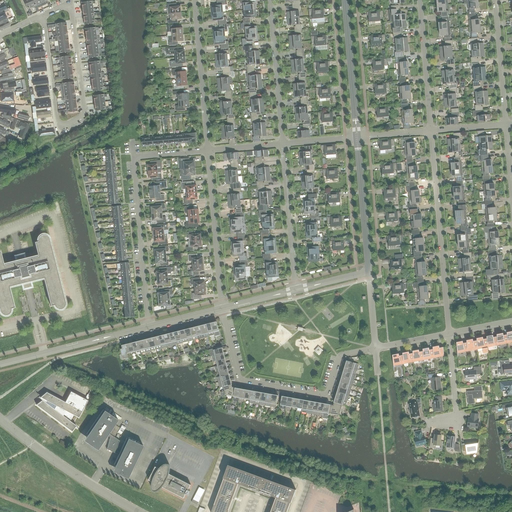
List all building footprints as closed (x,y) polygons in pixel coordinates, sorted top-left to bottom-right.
[(31,0),(22,0),(27,10),(28,10),(29,12),(31,11),(30,8),(34,7),(31,0)] [(39,0),(31,0),(34,7),(35,9),(37,8),(38,8),(40,7),(42,6),(41,4),(39,0)] [(213,8),(213,13),(223,13),(223,12),(226,12),(225,0),(217,1),(217,6),(214,6),(214,8),(213,8)] [(254,10),(253,5),(252,5),(252,2),(248,3),(248,0),(240,0),(241,4),(243,3),(244,11),(254,10)] [(92,4),(95,4),(95,1),(92,2),(92,1),(81,3),(82,10),(93,9),(92,4)] [(478,9),(478,2),(467,3),(468,10),(469,10),(469,12),(466,12),(466,15),(468,15),(476,14),(475,11),(474,9),(478,9)] [(170,14),(181,13),(181,6),(175,7),(174,3),(167,4),(167,10),(169,10),(170,14)] [(441,14),(442,17),(448,17),(448,11),(448,5),(437,6),(438,12),(442,12),(442,14),(441,14)] [(287,12),(287,19),(299,18),(299,11),(300,11),(300,6),(292,6),(293,10),(294,10),(294,12),(287,12)] [(325,8),(308,9),(309,16),(309,20),(312,20),(312,23),(324,22),(325,22),(324,12),(325,12),(325,8)] [(94,16),(97,16),(96,13),(93,13),(93,9),(82,10),(83,17),(94,16)] [(394,22),(404,21),(404,18),(406,17),(405,14),(398,14),(398,13),(399,13),(399,9),(391,10),(389,10),(390,22),(394,22)] [(254,15),(254,10),(244,11),(244,18),(243,18),(243,23),(250,22),(250,18),(253,18),(253,15),(254,15)] [(368,16),(369,25),(370,25),(369,22),(380,21),(380,18),(383,18),(383,11),(367,12),(367,16),(368,16)] [(181,13),(170,14),(170,20),(168,20),(168,24),(176,23),(176,20),(182,19),(181,13)] [(223,13),(213,13),(214,19),(215,19),(215,21),(218,21),(219,25),(227,24),(226,17),(223,18),(223,13)] [(469,18),(470,21),(469,21),(469,27),(480,26),(479,20),(475,20),(475,18),(476,18),(476,14),(468,15),(468,18),(469,18)] [(95,23),(97,23),(97,20),(94,21),(94,16),(83,17),(84,25),(95,23)] [(439,23),(439,30),(450,29),(449,22),(448,17),(442,17),(442,21),(443,23),(439,23)] [(295,27),(294,27),(295,34),(302,33),(301,25),(300,25),(299,18),(287,19),(288,26),(295,25),(295,27)] [(394,22),(394,28),(393,29),(393,34),(401,33),(400,30),(403,30),(402,28),(406,27),(406,24),(404,24),(404,21),(394,22)] [(245,30),(246,35),(256,34),(255,29),(254,29),(254,26),(251,27),(250,22),(243,23),(242,23),(243,30),(245,30)] [(67,30),(66,23),(55,24),(56,25),(53,25),(53,28),(56,27),(56,32),(67,30)] [(215,32),(215,37),(225,37),(225,32),(227,31),(227,24),(219,25),(219,29),(216,30),(216,32),(215,32)] [(174,26),(167,26),(168,36),(172,36),(183,35),(183,28),(174,29),(174,26)] [(476,38),(478,38),(477,35),(477,33),(480,33),(480,26),(469,27),(470,34),(471,33),(471,39),(475,39),(476,38)] [(96,31),(98,30),(98,28),(95,28),(85,29),(86,37),(96,35),(96,31)] [(445,41),(450,41),(450,35),(450,29),(439,30),(440,36),(444,36),(444,38),(443,38),(444,41),(445,41)] [(56,32),(57,36),(54,37),(54,39),(68,38),(67,30),(56,32)] [(256,39),(256,34),(246,35),(247,42),(255,42),(255,39),(256,39)] [(100,42),(100,39),(97,40),(96,35),(86,37),(86,44),(100,42)] [(172,36),(168,36),(168,40),(169,46),(176,45),(176,42),(184,41),(183,35),(172,36)] [(326,39),(327,39),(327,35),(311,36),(311,43),(315,43),(315,46),(326,45),(326,49),(327,49),(326,39)] [(385,35),(369,36),(369,40),(370,40),(371,49),(372,49),(371,46),(383,45),(382,42),(386,42),(385,35)] [(42,43),(41,37),(27,38),(28,44),(31,43),(31,48),(36,47),(36,43),(42,43)] [(221,49),(228,48),(229,48),(228,41),(226,42),(225,37),(215,37),(216,43),(217,43),(217,45),(220,45),(221,49)] [(58,41),(58,46),(69,45),(68,38),(54,39),(55,42),(58,41)] [(453,40),(450,41),(445,41),(445,45),(447,45),(447,46),(439,47),(440,54),(452,53),(451,46),(453,46),(453,40)] [(477,42),(471,43),(472,51),(484,50),(483,43),(479,43),(479,41),(477,42)] [(98,49),(97,45),(100,45),(100,42),(86,44),(87,51),(98,49)] [(296,51),(297,54),(304,54),(304,48),(302,49),(301,42),(289,43),(290,50),(297,49),(297,51),(296,51)] [(59,53),(70,52),(69,45),(58,46),(59,51),(56,51),(56,54),(59,53)] [(406,48),(406,45),(396,46),(396,52),(395,52),(395,58),(398,57),(403,57),(402,53),(401,53),(401,52),(408,51),(408,48),(406,48)] [(247,52),(247,59),(259,58),(259,51),(251,51),(251,50),(253,50),(252,46),(245,47),(245,52),(247,52)] [(16,54),(13,47),(8,49),(11,56),(16,54)] [(184,50),(177,51),(177,47),(166,48),(166,55),(175,54),(176,57),(185,57),(184,50)] [(215,55),(216,61),(228,60),(227,54),(229,54),(228,48),(221,49),(221,53),(222,52),(222,54),(215,55)] [(29,50),(30,59),(45,58),(44,51),(42,51),(42,49),(29,50)] [(99,57),(102,56),(101,54),(99,54),(98,49),(87,51),(88,58),(99,57)] [(484,57),(484,50),(472,51),(472,58),(471,58),(471,63),(479,62),(478,59),(477,59),(477,57),(484,57)] [(447,62),(447,65),(455,64),(454,59),(453,59),(452,53),(440,54),(440,61),(448,60),(448,61),(447,62)] [(291,60),(291,67),(303,66),(303,59),(304,59),(304,54),(297,54),(297,58),(298,58),(298,59),(291,60)] [(71,64),(70,56),(60,58),(57,58),(57,61),(60,60),(61,65),(71,64)] [(185,57),(176,57),(176,61),(170,61),(171,68),(179,67),(178,64),(186,63),(185,57)] [(397,63),(398,69),(408,69),(408,62),(404,62),(404,60),(404,57),(403,57),(398,57),(398,63),(397,63)] [(247,70),(247,71),(254,70),(254,67),(255,67),(255,65),(260,64),(259,58),(247,59),(248,65),(246,65),(246,67),(245,67),(246,70),(247,70)] [(388,66),(387,59),(371,60),(371,64),(373,64),(373,73),(374,73),(378,73),(378,70),(385,69),(388,69),(388,66)] [(222,69),(223,73),(230,72),(230,67),(228,67),(228,60),(216,61),(216,68),(221,68),(221,69),(222,69)] [(31,62),(31,72),(47,71),(46,63),(43,63),(43,61),(31,62)] [(100,64),(103,64),(102,61),(99,61),(89,63),(90,70),(100,69),(100,64)] [(330,65),(329,61),(313,63),(314,70),(317,69),(317,73),(328,72),(329,75),(328,66),(330,65)] [(61,67),(61,72),(72,71),(71,64),(61,65),(58,65),(58,68),(61,67)] [(441,71),(442,78),(454,77),(453,70),(455,70),(455,64),(447,65),(447,69),(449,69),(449,70),(441,71)] [(298,75),(299,78),(306,78),(306,72),(304,72),(303,66),(291,67),(292,74),(299,73),(300,74),(298,75)] [(104,75),(104,73),(101,73),(100,69),(90,70),(91,77),(104,75)] [(177,80),(187,79),(186,72),(180,72),(180,69),(172,70),(173,76),(176,75),(177,80)] [(409,75),(408,69),(398,69),(398,76),(399,76),(399,78),(398,78),(399,82),(400,81),(406,81),(406,78),(405,78),(405,75),(409,75)] [(254,70),(247,71),(247,76),(249,76),(249,83),(262,81),(261,75),(254,75),(253,74),(255,74),(254,70)] [(61,72),(62,77),(59,77),(60,80),(62,79),(73,78),(72,71),(61,72)] [(217,79),(218,85),(230,84),(229,78),(231,77),(230,72),(223,73),(223,76),(222,76),(222,78),(217,79)] [(473,82),(473,87),(481,86),(480,83),(479,83),(479,81),(486,81),(486,74),(474,75),(474,82),(473,82)] [(32,75),(33,85),(48,84),(47,78),(45,78),(45,76),(37,76),(37,75),(32,75)] [(102,83),(102,78),(104,78),(104,75),(91,77),(92,84),(102,83)] [(449,85),(449,89),(457,88),(456,83),(455,83),(454,77),(442,78),(443,84),(450,84),(450,85),(449,85)] [(293,84),(293,91),(306,90),(305,83),(307,83),(306,78),(299,78),(299,82),(300,82),(300,83),(293,84)] [(173,84),(174,90),(184,89),(184,86),(187,85),(187,79),(177,80),(177,84),(173,84)] [(255,89),(262,88),(262,81),(249,83),(250,89),(248,89),(249,95),(256,94),(256,90),(255,90),(255,89)] [(406,84),(406,81),(400,81),(400,87),(399,87),(400,93),(410,92),(410,86),(406,86),(406,84)] [(63,86),(64,91),(74,90),(74,82),(63,84),(60,84),(60,87),(63,86)] [(103,90),(106,90),(106,87),(103,88),(102,83),(92,84),(93,92),(103,90)] [(389,83),(373,84),(373,88),(375,88),(375,97),(379,97),(381,95),(381,94),(387,93),(386,90),(390,90),(389,83)] [(232,91),(230,91),(230,84),(218,85),(218,92),(226,92),(226,93),(225,93),(225,97),(232,96),(232,91)] [(475,92),(476,99),(488,98),(487,91),(480,92),(480,90),(481,90),(481,86),(473,87),(474,92),(475,92)] [(45,93),(49,93),(49,87),(35,89),(36,94),(38,94),(38,98),(45,97),(45,93)] [(331,101),(331,91),(332,91),(331,87),(315,88),(316,95),(319,95),(320,98),(331,97),(331,101)] [(443,95),(444,102),(456,101),(456,94),(457,94),(457,88),(449,89),(449,93),(451,93),(451,94),(443,95)] [(64,91),(64,96),(62,96),(62,98),(75,97),(74,90),(64,91)] [(300,98),(301,102),(308,101),(308,96),(306,96),(306,90),(293,91),(294,98),(302,97),(302,98),(300,98)] [(178,101),(189,101),(188,94),(182,94),(182,91),(173,92),(174,95),(178,95),(178,101)] [(400,102),(401,105),(408,105),(408,101),(407,102),(407,99),(411,99),(410,92),(400,93),(400,100),(401,100),(401,102),(400,102)] [(251,100),(251,106),(264,105),(263,99),(256,99),(255,98),(257,98),(256,94),(249,95),(249,100),(251,100)] [(104,98),(107,97),(107,95),(104,95),(93,96),(94,103),(105,102),(104,98)] [(219,102),(220,109),(232,108),(231,101),(233,101),(232,96),(225,97),(225,100),(227,100),(227,102),(219,102)] [(65,101),(66,105),(76,104),(75,97),(62,98),(62,99),(62,101),(65,101)] [(475,106),(475,111),(483,110),(482,107),(481,107),(481,105),(488,105),(488,98),(476,99),(476,105),(475,106)] [(35,101),(36,110),(51,108),(50,100),(35,101)] [(176,111),(184,111),(183,108),(189,107),(189,101),(178,101),(179,106),(176,106),(176,111)] [(308,102),(308,101),(301,102),(301,105),(300,105),(300,107),(295,108),(296,115),(308,114),(307,107),(309,107),(309,105),(310,105),(310,102),(308,102)] [(105,107),(105,102),(94,103),(95,111),(106,109),(108,109),(108,106),(105,107)] [(67,112),(67,113),(77,111),(76,104),(66,105),(66,110),(63,110),(64,113),(67,112)] [(250,113),(251,119),(259,118),(258,115),(259,115),(259,113),(264,112),(264,105),(251,106),(252,113),(250,113)] [(401,111),(402,117),(412,116),(412,110),(408,110),(408,108),(408,105),(401,105),(401,109),(402,108),(402,111),(401,111)] [(0,106),(0,112),(7,114),(7,116),(12,116),(12,114),(15,114),(16,108),(0,106)] [(391,106),(375,108),(376,112),(377,112),(378,121),(378,118),(389,117),(389,114),(392,113),(391,106)] [(227,117),(227,121),(235,120),(234,115),(233,115),(232,108),(220,109),(220,116),(228,115),(228,117),(227,117)] [(483,114),(483,110),(475,111),(473,111),(473,116),(477,116),(478,123),(490,122),(489,115),(482,115),(482,114),(483,114)] [(334,126),(333,116),(334,116),(334,112),(318,113),(318,120),(321,120),(322,123),(333,122),(333,126),(334,126)] [(450,118),(446,118),(446,125),(458,124),(458,117),(459,117),(459,112),(451,113),(452,116),(450,116),(450,118)] [(302,122),(303,126),(310,125),(310,120),(308,120),(308,114),(296,115),(296,121),(304,121),(304,122),(302,122)] [(413,123),(412,116),(402,117),(403,124),(404,129),(410,129),(410,125),(409,125),(409,123),(413,123)] [(253,124),(254,130),(266,129),(265,122),(258,123),(258,122),(259,122),(259,118),(251,119),(251,124),(253,124)] [(0,119),(0,124),(20,134),(19,136),(24,138),(30,125),(14,119),(12,125),(0,119)] [(221,126),(222,133),(234,132),(233,125),(235,125),(235,120),(227,121),(227,124),(229,124),(229,126),(221,126)] [(311,130),(310,125),(303,126),(303,129),(304,129),(304,131),(297,132),(298,139),(310,137),(309,131),(311,130)] [(12,134),(0,128),(0,135),(10,140),(12,134)] [(266,129),(254,130),(254,137),(253,137),(253,142),(261,142),(260,138),(259,138),(259,137),(266,136),(266,129)] [(235,139),(234,132),(222,133),(223,140),(230,139),(230,141),(229,141),(229,145),(237,144),(236,139),(235,139)] [(447,139),(448,146),(460,145),(460,138),(461,138),(461,133),(453,134),(453,137),(455,137),(455,139),(447,139)] [(404,144),(405,150),(415,149),(415,143),(411,143),(411,141),(411,137),(404,138),(404,141),(405,141),(405,143),(404,144)] [(394,139),(378,141),(378,145),(380,144),(380,154),(381,153),(381,151),(392,150),(391,146),(395,146),(394,139)] [(492,149),(492,142),(480,143),(480,150),(479,150),(479,155),(487,155),(486,151),(485,151),(485,150),(492,149)] [(336,144),(320,146),(321,153),(324,152),(325,156),(336,155),(336,158),(336,148),(337,148),(336,144)] [(461,152),(460,145),(448,146),(449,153),(456,152),(456,154),(455,154),(455,158),(460,157),(463,157),(462,152),(461,152)] [(299,152),(299,159),(312,158),(311,151),(313,151),(312,146),(305,147),(305,150),(306,150),(306,152),(299,152)] [(416,156),(415,149),(405,150),(405,156),(406,156),(406,160),(407,162),(413,161),(413,158),(412,158),(412,156),(416,156)] [(254,158),(255,163),(262,162),(262,159),(261,159),(261,158),(268,157),(268,150),(255,151),(256,158),(254,158)] [(236,153),(224,154),(224,161),(229,160),(230,163),(231,162),(231,165),(239,165),(241,164),(241,159),(239,159),(239,153),(236,153)] [(479,155),(475,156),(476,159),(478,158),(478,162),(481,161),(482,167),(492,166),(491,160),(488,160),(488,155),(487,155),(479,155)] [(451,164),(452,170),(462,169),(462,163),(461,163),(460,157),(455,158),(454,158),(454,161),(455,161),(455,163),(451,164)] [(180,159),(179,159),(180,170),(184,169),(195,168),(194,162),(188,162),(188,158),(180,159)] [(305,168),(306,168),(307,171),(314,170),(314,165),(312,165),(312,158),(299,159),(300,166),(305,166),(305,168)] [(148,166),(147,167),(147,169),(148,170),(148,172),(157,171),(161,170),(162,170),(162,167),(161,160),(154,161),(155,165),(148,165),(148,166)] [(413,161),(407,162),(406,162),(406,165),(407,165),(407,167),(406,167),(407,174),(417,173),(417,167),(413,167),(413,165),(413,161)] [(263,166),(262,162),(255,163),(255,168),(257,168),(257,175),(270,174),(269,167),(262,168),(261,166),(263,166)] [(380,164),(380,169),(382,168),(382,177),(383,177),(383,175),(394,174),(393,170),(397,170),(396,163),(380,164)] [(230,170),(225,171),(226,178),(238,177),(237,170),(239,170),(239,165),(231,165),(231,168),(230,168),(230,170)] [(489,176),(489,173),(493,173),(492,166),(482,167),(482,174),(483,174),(483,176),(482,176),(483,179),(490,179),(490,175),(489,176)] [(185,173),(182,174),(182,180),(190,180),(189,176),(195,175),(195,168),(184,169),(185,173)] [(339,172),(339,168),(322,170),(323,170),(323,173),(323,176),(326,176),(327,180),(338,179),(338,182),(339,182),(338,172),(339,172)] [(463,176),(462,169),(452,170),(452,176),(456,176),(456,178),(456,182),(462,181),(462,176),(463,176)] [(148,173),(147,174),(148,176),(149,177),(149,178),(156,177),(156,180),(162,180),(162,174),(161,170),(157,171),(148,172),(148,173)] [(301,176),(302,183),(314,182),(313,175),(315,175),(314,170),(307,171),(307,174),(306,174),(306,176),(301,176)] [(418,179),(417,173),(407,174),(407,180),(408,180),(409,186),(415,185),(415,182),(414,182),(414,180),(418,179)] [(257,187),(264,186),(264,183),(263,183),(263,181),(270,181),(270,174),(257,175),(258,182),(256,182),(257,184),(255,184),(255,187),(257,187)] [(238,177),(226,178),(226,185),(231,184),(231,186),(233,186),(233,189),(241,188),(240,183),(239,183),(238,177)] [(483,185),(484,191),(494,190),(494,184),(490,184),(490,182),(490,179),(483,179),(483,182),(484,182),(484,185),(483,185)] [(155,186),(149,187),(150,193),(160,192),(160,189),(164,188),(167,188),(166,181),(154,182),(154,183),(155,186)] [(453,187),(454,194),(464,193),(464,187),(463,187),(462,181),(456,182),(456,185),(457,185),(457,187),(453,187)] [(189,182),(181,183),(182,190),(186,189),(186,193),(197,192),(196,185),(194,186),(194,184),(190,185),(189,182)] [(307,190),(307,192),(308,192),(309,195),(317,194),(319,194),(318,188),(314,188),(314,182),(302,183),(302,190),(307,190)] [(407,192),(409,192),(409,198),(419,197),(419,190),(415,191),(415,188),(415,185),(409,186),(408,186),(406,186),(407,192)] [(265,189),(264,186),(257,187),(257,192),(259,192),(260,199),(272,198),(271,191),(266,191),(266,189),(265,189)] [(398,187),(382,188),(383,192),(384,192),(385,201),(385,199),(396,198),(396,194),(399,194),(398,187)] [(484,200),(485,203),(492,203),(492,199),(491,199),(491,197),(495,197),(494,190),(484,191),(484,198),(485,198),(485,200),(484,200)] [(160,192),(150,193),(150,199),(156,198),(157,198),(157,201),(165,200),(164,195),(160,195),(160,192)] [(187,198),(184,198),(184,204),(191,204),(190,200),(192,200),(197,199),(197,192),(186,193),(187,198)] [(341,196),(341,192),(325,193),(325,200),(328,200),(329,203),(340,202),(340,206),(341,206),(340,196),(341,196)] [(458,202),(458,206),(465,205),(466,205),(465,202),(464,202),(464,200),(465,199),(464,193),(454,194),(454,200),(458,200),(458,202)] [(305,207),(315,206),(314,199),(317,198),(317,194),(309,195),(309,199),(306,199),(306,202),(305,202),(305,207)] [(420,203),(419,197),(409,198),(410,204),(408,204),(409,210),(410,210),(417,209),(417,206),(416,206),(416,204),(420,203)] [(272,205),(272,198),(260,199),(260,206),(259,206),(259,211),(267,210),(266,207),(265,207),(265,205),(272,205)] [(241,207),(240,201),(228,202),(229,208),(236,208),(236,209),(235,209),(235,213),(243,212),(242,207),(241,207)] [(151,207),(152,214),(162,213),(162,209),(165,209),(164,203),(157,204),(157,207),(151,207)] [(485,209),(486,215),(496,214),(496,208),(492,208),(492,206),(492,203),(485,203),(485,206),(486,206),(486,209),(485,209)] [(466,217),(465,205),(458,206),(459,211),(455,211),(456,218),(466,217)] [(189,217),(199,216),(198,209),(192,210),(192,206),(185,207),(185,213),(188,213),(189,217)] [(311,214),(311,218),(319,218),(318,211),(316,211),(315,206),(305,207),(306,212),(307,212),(307,214),(311,214)] [(411,215),(411,222),(421,221),(421,214),(417,215),(417,212),(418,212),(417,209),(410,210),(410,213),(411,213),(411,215)] [(272,217),(271,217),(270,214),(267,215),(267,210),(259,211),(259,218),(262,218),(262,223),(272,222),(272,217)] [(400,211),(384,212),(385,216),(386,216),(387,225),(387,222),(398,222),(398,218),(401,218),(400,211)] [(163,217),(162,213),(152,214),(152,221),(158,220),(159,223),(166,223),(166,217),(163,217)] [(486,224),(487,227),(494,227),(494,223),(493,223),(493,221),(497,221),(496,214),(486,215),(486,222),(487,222),(487,224),(486,224)] [(200,223),(199,216),(189,217),(189,221),(186,222),(186,224),(185,224),(185,228),(194,228),(194,224),(200,223)] [(331,227),(342,226),(342,230),(343,230),(342,220),(343,220),(343,216),(327,217),(327,224),(330,224),(331,227)] [(244,217),(232,218),(232,220),(231,220),(232,225),(241,225),(241,224),(245,224),(244,217)] [(460,226),(460,229),(468,229),(467,226),(466,226),(466,223),(467,223),(466,217),(456,218),(457,224),(460,224),(461,226),(460,226)] [(311,223),(308,223),(308,225),(307,226),(307,231),(317,230),(317,225),(320,224),(320,220),(319,220),(319,218),(311,218),(311,223)] [(422,227),(421,221),(411,222),(412,228),(413,230),(412,230),(412,234),(413,234),(419,233),(419,230),(418,230),(418,228),(422,227)] [(273,227),(272,222),(262,223),(263,230),(260,230),(261,235),(269,234),(268,230),(272,230),(272,227),(273,227)] [(153,229),(154,235),(164,235),(164,230),(167,230),(167,228),(168,228),(167,225),(159,225),(159,228),(153,229)] [(242,232),(241,225),(232,225),(232,231),(233,231),(233,233),(242,232)] [(487,233),(488,239),(498,238),(498,232),(494,232),(494,230),(494,227),(487,227),(487,230),(488,230),(488,233),(487,233)] [(457,235),(458,242),(468,241),(468,234),(467,234),(467,232),(468,232),(468,229),(460,229),(460,233),(461,233),(461,235),(457,235)] [(317,230),(307,231),(308,236),(309,236),(309,238),(312,238),(313,242),(320,242),(321,242),(320,237),(318,237),(317,230)] [(191,241),(201,240),(201,234),(195,235),(195,232),(186,232),(187,238),(191,238),(191,241)] [(238,241),(234,242),(234,244),(233,244),(234,249),(244,248),(243,241),(246,241),(245,233),(237,234),(238,241)] [(413,239),(413,246),(424,245),(423,238),(419,239),(419,236),(420,236),(419,233),(413,234),(413,239)] [(164,235),(154,235),(154,242),(160,242),(160,245),(168,244),(167,238),(169,238),(168,234),(164,235)] [(264,242),(264,247),(274,246),(274,241),(273,241),(273,238),(269,239),(269,234),(261,235),(261,242),(264,242)] [(18,262),(4,265),(0,251),(0,312),(0,313),(1,313),(1,314),(2,314),(2,315),(3,315),(4,315),(5,316),(6,316),(7,315),(8,315),(9,315),(9,314),(10,314),(10,313),(11,312),(11,311),(11,310),(11,309),(15,308),(9,287),(23,283),(25,283),(25,287),(27,286),(29,286),(28,282),(29,282),(43,278),(50,306),(54,305),(54,306),(54,307),(55,307),(55,308),(56,308),(56,309),(57,309),(58,309),(59,309),(60,309),(61,309),(62,309),(63,308),(64,307),(65,306),(65,305),(65,304),(65,303),(56,267),(54,267),(53,261),(55,261),(49,239),(49,238),(48,237),(47,236),(46,236),(46,235),(45,235),(44,235),(43,235),(42,235),(41,235),(41,236),(40,236),(39,237),(39,238),(38,239),(38,240),(38,241),(38,242),(34,243),(38,257),(24,260),(23,261),(22,257),(18,258),(19,261),(18,262)] [(403,242),(402,235),(386,236),(387,240),(388,240),(389,249),(389,246),(400,245),(400,242),(403,242)] [(495,245),(499,245),(498,238),(488,239),(489,246),(490,248),(489,248),(489,251),(488,251),(488,255),(495,254),(495,251),(496,250),(496,247),(495,247),(495,245)] [(202,246),(201,240),(191,241),(191,244),(188,244),(189,247),(186,247),(187,251),(193,251),(193,247),(202,246)] [(333,251),(344,250),(344,254),(345,254),(344,244),(345,244),(345,240),(329,241),(329,248),(333,248),(333,251)] [(462,253),(464,253),(469,253),(468,247),(469,247),(468,241),(458,242),(459,248),(462,248),(463,250),(462,250),(462,253)] [(414,255),(414,258),(415,258),(421,257),(421,254),(420,252),(424,251),(424,245),(413,246),(414,252),(415,252),(415,254),(414,254),(414,255)] [(155,250),(156,257),(166,256),(166,252),(169,252),(168,246),(161,247),(161,250),(155,250)] [(275,251),(274,246),(264,247),(265,254),(262,254),(263,259),(264,259),(264,262),(271,261),(270,254),(274,253),(274,251),(275,251)] [(319,246),(310,247),(310,249),(309,249),(310,255),(319,254),(319,246)] [(239,256),(239,261),(247,260),(247,253),(244,253),(244,248),(234,249),(234,255),(235,254),(235,257),(239,256)] [(458,259),(458,266),(471,265),(470,258),(472,258),(471,253),(469,253),(464,253),(464,257),(465,257),(465,258),(458,259)] [(193,265),(203,264),(203,258),(197,258),(197,254),(188,255),(189,262),(193,261),(193,265)] [(322,259),(320,259),(319,254),(310,255),(310,260),(311,260),(311,262),(323,261),(322,259)] [(167,262),(166,256),(156,257),(156,264),(162,263),(162,266),(169,266),(168,262),(167,262)] [(422,260),(421,257),(415,258),(416,263),(415,263),(415,269),(426,269),(425,262),(421,262),(421,260),(422,260)] [(405,259),(388,260),(389,264),(390,264),(391,273),(391,270),(402,269),(402,266),(405,266),(405,259)] [(240,265),(236,266),(236,268),(235,268),(236,273),(246,272),(245,267),(248,267),(247,260),(239,261),(240,265)] [(276,264),(275,265),(275,262),(266,263),(267,271),(276,270),(276,264)] [(503,269),(502,262),(490,263),(491,270),(486,270),(487,275),(490,275),(497,274),(497,271),(499,271),(498,269),(503,269)] [(204,271),(203,264),(193,265),(193,269),(191,269),(191,272),(188,272),(189,276),(195,275),(195,271),(204,271)] [(471,271),(471,265),(458,266),(459,273),(464,272),(464,274),(465,274),(466,277),(473,277),(473,271),(471,271)] [(157,277),(157,278),(168,277),(167,273),(171,273),(171,267),(162,268),(162,271),(157,272),(156,272),(155,273),(155,274),(155,275),(155,276),(156,276),(157,277)] [(416,281),(417,281),(424,281),(423,278),(422,275),(426,275),(426,269),(415,269),(416,276),(417,276),(417,278),(416,278),(416,281)] [(277,275),(276,270),(267,271),(267,278),(276,277),(276,275),(277,275)] [(246,272),(236,273),(236,278),(237,278),(238,281),(246,280),(246,272)] [(504,286),(504,279),(499,279),(499,278),(497,278),(497,274),(490,275),(487,275),(487,281),(490,280),(492,280),(492,287),(504,286)] [(168,281),(168,277),(157,278),(158,280),(157,280),(156,281),(156,282),(155,282),(156,283),(156,284),(157,285),(158,285),(163,284),(164,288),(171,287),(171,281),(168,281)] [(466,277),(466,281),(467,281),(467,282),(460,283),(461,290),(473,289),(474,288),(473,277),(466,277)] [(195,289),(206,288),(206,284),(205,284),(205,281),(198,282),(198,278),(191,278),(191,285),(195,285),(195,289)] [(417,287),(417,293),(428,293),(427,286),(423,286),(423,284),(424,284),(424,281),(417,281),(418,287),(417,287)] [(407,283),(391,284),(391,288),(392,288),(393,297),(393,294),(404,293),(404,290),(407,290),(407,283)] [(492,299),(499,298),(499,295),(498,295),(497,293),(505,293),(504,286),(492,287),(493,294),(491,294),(492,299)] [(207,291),(206,288),(195,289),(195,293),(192,293),(192,300),(200,299),(199,295),(206,295),(206,292),(207,291)] [(158,294),(159,300),(170,299),(169,294),(172,294),(172,289),(165,290),(165,293),(159,293),(158,294)] [(473,295),(473,289),(461,290),(461,296),(466,296),(466,298),(467,298),(468,301),(478,300),(478,295),(473,295)] [(425,299),(428,299),(428,293),(417,293),(418,300),(419,300),(419,302),(418,302),(418,305),(426,305),(425,302),(425,299)] [(170,305),(170,299),(159,300),(159,305),(161,306),(166,306),(166,310),(173,308),(173,305),(170,305)] [(217,322),(211,323),(215,337),(220,335),(217,322)] [(215,337),(211,323),(206,324),(208,333),(208,336),(214,335),(214,337),(215,337)] [(195,327),(190,328),(193,340),(198,339),(198,336),(195,327)] [(193,340),(190,328),(185,330),(188,342),(193,340)] [(185,330),(180,331),(183,343),(188,342),(185,330)] [(183,343),(180,331),(174,332),(177,344),(183,343)] [(174,332),(169,334),(172,346),(177,344),(174,332)] [(497,334),(497,337),(497,345),(508,343),(507,335),(503,335),(503,333),(497,334)] [(172,346),(169,334),(164,335),(166,344),(167,347),(172,346)] [(487,347),(497,345),(497,337),(493,337),(493,335),(487,336),(487,339),(487,347)] [(161,345),(159,336),(153,338),(154,339),(156,350),(162,348),(161,345)] [(476,338),(477,341),(477,349),(482,348),(483,354),(488,353),(487,347),(487,339),(483,339),(483,337),(476,338)] [(153,338),(148,339),(151,351),(156,350),(154,339),(153,338)] [(151,351),(148,339),(143,340),(146,352),(151,351)] [(466,340),(467,343),(467,351),(477,349),(477,341),(473,341),(473,339),(466,340)] [(141,354),(146,352),(143,340),(138,342),(140,350),(141,354)] [(458,359),(458,353),(467,351),(467,343),(463,343),(463,341),(456,342),(458,359)] [(129,353),(127,344),(122,346),(124,353),(122,354),(122,355),(122,356),(123,359),(127,358),(128,358),(131,357),(129,353)] [(211,356),(224,353),(223,349),(227,348),(226,346),(222,347),(222,348),(215,350),(215,348),(209,350),(211,356)] [(316,350),(320,355),(325,350),(320,346),(316,350)] [(433,347),(433,349),(434,358),(444,356),(444,361),(443,347),(439,348),(439,346),(433,347)] [(423,349),(423,351),(424,360),(434,358),(433,349),(429,350),(429,348),(423,349)] [(413,351),(413,353),(414,362),(424,360),(423,351),(419,352),(419,350),(413,351)] [(216,360),(225,358),(224,355),(228,354),(227,352),(224,353),(211,356),(213,361),(216,360)] [(402,353),(403,355),(403,364),(414,362),(413,353),(409,354),(409,352),(402,353)] [(394,371),(394,366),(403,364),(403,355),(399,356),(399,354),(392,355),(394,371)] [(218,365),(226,363),(225,360),(229,359),(229,357),(225,358),(216,360),(218,365)] [(346,362),(345,365),(354,368),(357,369),(358,364),(350,362),(351,358),(343,359),(342,361),(346,362)] [(511,365),(509,366),(509,360),(500,361),(501,369),(504,369),(504,373),(511,372),(511,365)] [(219,370),(228,368),(227,365),(231,364),(230,362),(226,363),(218,365),(214,366),(215,371),(219,370)] [(341,366),(344,367),(344,371),(352,373),(355,374),(357,369),(354,368),(345,365),(341,364),(341,366)] [(220,376),(229,373),(228,370),(232,369),(231,367),(228,368),(219,370),(220,376)] [(465,372),(466,379),(466,380),(474,379),(477,379),(476,375),(482,374),(481,367),(473,367),(474,371),(465,372)] [(343,373),(342,376),(354,379),(355,374),(352,373),(344,371),(340,369),(339,371),(343,373)] [(218,382),(230,379),(229,375),(233,375),(233,373),(229,373),(220,376),(217,377),(218,382)] [(428,375),(428,379),(432,378),(433,390),(441,389),(440,378),(436,378),(435,374),(428,375)] [(338,377),(341,378),(340,381),(352,384),(354,379),(342,376),(338,375),(338,377)] [(223,386),(231,384),(231,381),(234,380),(234,378),(230,379),(218,382),(219,387),(223,386)] [(340,383),(339,386),(350,390),(352,384),(340,381),(337,380),(336,382),(340,383)] [(511,381),(500,383),(501,391),(506,390),(507,395),(511,394),(511,395),(511,394),(511,381)] [(225,395),(232,387),(231,384),(223,386),(225,395)] [(240,385),(239,389),(236,388),(234,397),(234,401),(239,402),(241,389),(242,385),(240,385)] [(338,388),(337,391),(349,395),(350,390),(339,386),(335,385),(334,387),(338,388)] [(245,386),(244,390),(241,389),(239,402),(244,403),(245,399),(246,390),(247,386),(245,386)] [(474,399),(482,398),(481,386),(471,387),(474,387),(474,391),(467,392),(467,397),(467,398),(468,404),(475,404),(474,399)] [(232,387),(225,395),(234,397),(236,388),(232,387)] [(256,388),(255,391),(252,391),(250,400),(250,403),(255,404),(257,392),(258,388),(256,388)] [(261,389),(260,392),(257,392),(255,404),(260,405),(261,401),(262,393),(263,389),(261,389)] [(261,401),(260,405),(266,406),(266,402),(268,394),(268,390),(266,389),(266,393),(262,393),(261,401)] [(272,390),(271,394),(268,394),(266,402),(266,406),(271,407),(273,395),(274,391),(272,390)] [(333,392),(337,393),(336,396),(344,399),(347,400),(349,395),(337,391),(333,390),(333,392)] [(277,391),(276,395),(273,395),(271,407),(276,408),(278,396),(279,392),(277,391)] [(40,398),(43,399),(44,399),(43,401),(42,400),(36,405),(72,432),(76,426),(69,421),(73,415),(79,418),(88,401),(71,392),(65,402),(46,392),(40,398)] [(334,401),(343,404),(346,405),(347,400),(344,399),(336,396),(332,395),(331,397),(335,398),(334,401)] [(434,412),(443,411),(441,396),(435,397),(436,401),(434,401),(434,404),(432,404),(433,409),(434,409),(435,411),(434,411),(434,412)] [(325,400),(324,404),(322,416),(322,417),(327,418),(328,413),(330,405),(326,404),(327,400),(325,400)] [(418,410),(418,407),(422,407),(420,400),(416,400),(417,403),(409,404),(410,409),(409,409),(408,410),(409,412),(410,413),(411,418),(414,417),(414,418),(415,418),(417,418),(417,417),(417,416),(420,416),(418,410)] [(333,405),(339,415),(343,404),(334,401),(333,405)] [(511,403),(502,406),(503,409),(506,408),(508,417),(511,415),(511,403)] [(333,405),(330,405),(328,413),(339,415),(333,405)] [(115,425),(118,420),(103,410),(86,434),(88,435),(83,441),(97,450),(109,434),(115,425)] [(467,426),(478,428),(479,420),(477,420),(478,414),(471,413),(471,417),(471,419),(468,419),(467,426)] [(116,426),(110,434),(114,437),(120,428),(116,426)] [(427,446),(424,436),(422,437),(422,435),(421,431),(415,432),(416,438),(415,438),(417,446),(426,444),(427,446)] [(435,445),(441,446),(442,441),(440,441),(441,435),(440,435),(440,434),(439,434),(437,433),(436,434),(436,435),(434,435),(434,440),(431,440),(431,438),(430,438),(429,448),(435,448),(435,445)] [(109,434),(108,436),(110,437),(108,448),(107,449),(119,455),(120,452),(116,451),(119,443),(120,441),(114,437),(110,434),(109,434)] [(466,454),(477,453),(478,446),(479,434),(478,442),(461,444),(460,435),(462,451),(466,452),(466,454)] [(459,444),(454,444),(455,437),(446,436),(448,436),(446,447),(448,451),(453,448),(455,451),(460,452),(459,444)] [(127,479),(131,473),(143,446),(126,438),(120,452),(119,455),(114,465),(115,466),(112,472),(127,479)] [(162,488),(163,487),(184,498),(191,485),(170,474),(170,473),(170,472),(170,471),(170,470),(170,469),(170,468),(170,467),(170,466),(169,465),(168,464),(167,464),(166,464),(165,464),(164,464),(164,465),(163,465),(162,466),(161,467),(160,468),(159,469),(156,467),(149,480),(152,482),(152,483),(152,484),(152,485),(152,486),(152,487),(152,488),(152,489),(152,490),(153,491),(154,492),(155,492),(156,492),(157,492),(158,492),(159,491),(160,490),(161,489),(162,488)] [(287,511),(291,503),(296,490),(295,490),(265,479),(264,479),(261,477),(228,465),(229,465),(228,465),(223,478),(224,478),(219,491),(220,491),(218,495),(218,494),(211,511),(228,511),(232,502),(232,501),(232,499),(233,499),(234,499),(234,498),(234,497),(233,497),(233,496),(234,497),(239,483),(257,490),(258,490),(258,491),(258,492),(259,492),(260,491),(276,497),(271,510),(272,510),(271,511),(270,511),(269,511),(287,511)]
